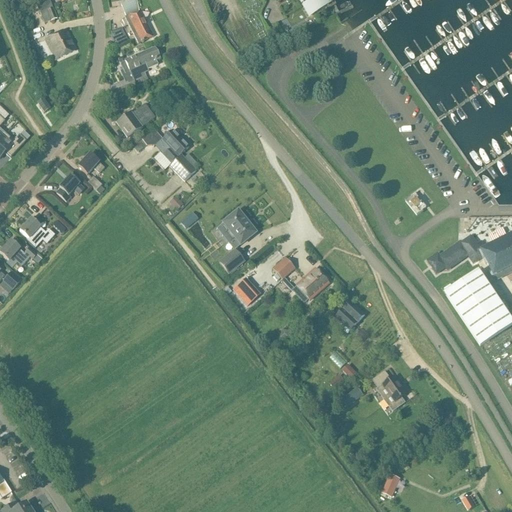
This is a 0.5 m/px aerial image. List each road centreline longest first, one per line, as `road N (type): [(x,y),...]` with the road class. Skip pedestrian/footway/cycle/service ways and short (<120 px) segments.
road 1 (tertiary): [(511,464),(415,311),(201,60),(166,0)]
road 2 (unclassified): [(11,191),(79,112),(96,71),(94,0)]
